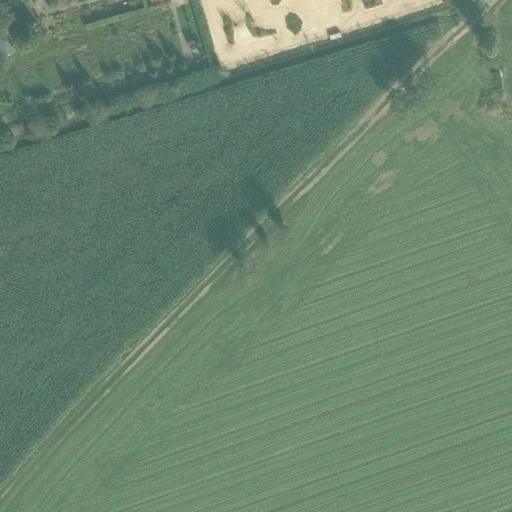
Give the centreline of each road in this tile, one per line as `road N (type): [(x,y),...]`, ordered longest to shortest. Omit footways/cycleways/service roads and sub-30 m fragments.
road 1 (track): [(28,511),(359,149)]
road 2 (unclassified): [(359,149),(496,0)]
